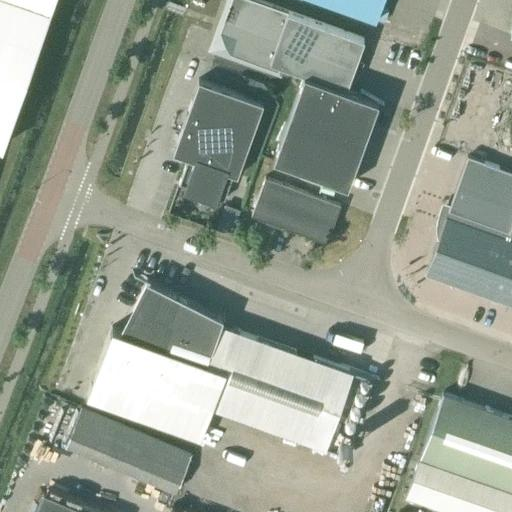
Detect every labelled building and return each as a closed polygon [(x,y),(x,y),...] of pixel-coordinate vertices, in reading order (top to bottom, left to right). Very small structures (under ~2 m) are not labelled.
[(0,0),(0,144),(1,145),(51,0),(0,0)] [(358,92),(346,88),(364,38),(258,0),(228,0),(212,47),(268,67),(270,61),(303,73),(272,158),(347,185),(369,122),(371,123),(383,102),(360,89),(358,92)] [(325,0),(375,17),(381,0),(325,0)] [(466,43),(465,55),(489,58),(490,46),(466,43)] [(263,101),(198,78),(172,151),(187,156),(178,182),(223,198),(233,172),(236,174),(263,101)] [(450,203),(511,225),(511,170),(467,155),(450,203)] [(326,241),(340,203),(265,175),(251,213),(326,241)] [(425,273),(492,297),(511,241),(511,225),(450,203),(425,273)] [(511,303),(511,241),(492,297),(511,303)] [(200,437),(211,405),(325,446),(352,369),(230,326),(232,321),(221,317),(222,315),(149,278),(123,330),(111,325),(86,396),(200,437)] [(511,415),(443,391),(420,456),(511,488),(511,415)] [(175,491),(192,451),(80,404),(63,444),(175,491)] [(216,431),(213,441),(230,447),(233,437),(216,431)] [(457,511),(511,511),(511,488),(420,456),(406,494),(457,511)] [(249,467),(245,481),(274,488),(277,475),(249,467)] [(108,491),(125,492),(125,481),(109,480),(108,491)] [(95,511),(43,490),(33,511),(95,511)]
